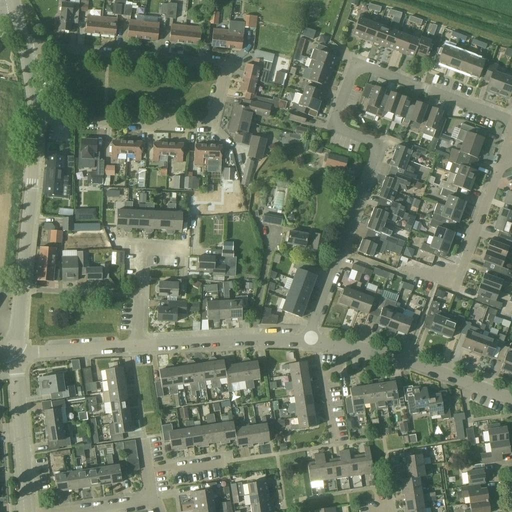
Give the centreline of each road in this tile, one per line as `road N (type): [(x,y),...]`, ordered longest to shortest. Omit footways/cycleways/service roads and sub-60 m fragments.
road 1 (residential): [(311,339),(378,144),(332,127),(355,63),(511,121)]
road 2 (residential): [(34,119),(202,127),(211,121),(222,72),(24,49)]
road 3 (tertiary): [(9,352),(22,289),(34,119)]
road 4 (residential): [(311,339),(252,335),(136,346)]
road 5 (residential): [(511,396),(349,345)]
road 6 (residential): [(410,265),(435,273),(462,264),(502,159)]
road 7 (tertiary): [(29,511),(9,352)]
road 8 (residential): [(136,346),(142,249),(186,251)]
road 9 (residential): [(32,511),(142,500),(147,470)]
road 10 (residential): [(136,346),(9,352)]
